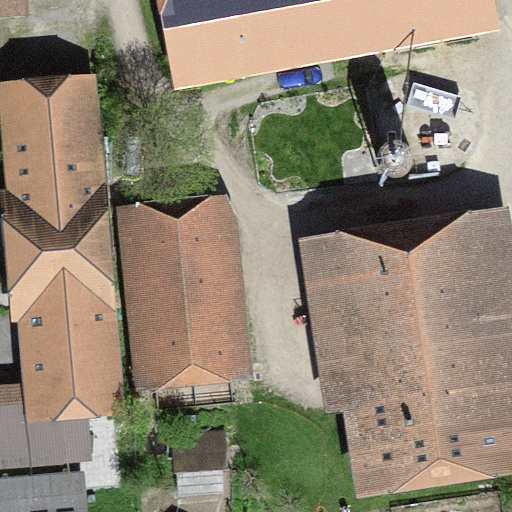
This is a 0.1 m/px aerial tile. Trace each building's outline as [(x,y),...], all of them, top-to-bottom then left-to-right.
[(176,0),(186,51),(461,0),(176,0)] [(84,97),(13,103),(38,397),(0,400),(0,465),(80,459),(75,400),(109,397),(84,97)] [(215,207),(138,214),(154,375),(231,367),(215,207)] [(465,232),(347,250),(382,478),(500,460),(465,232)] [(221,465),(219,435),(179,437),(181,468),(221,465)] [(84,511),(81,473),(0,479),(0,511),(84,511)]
